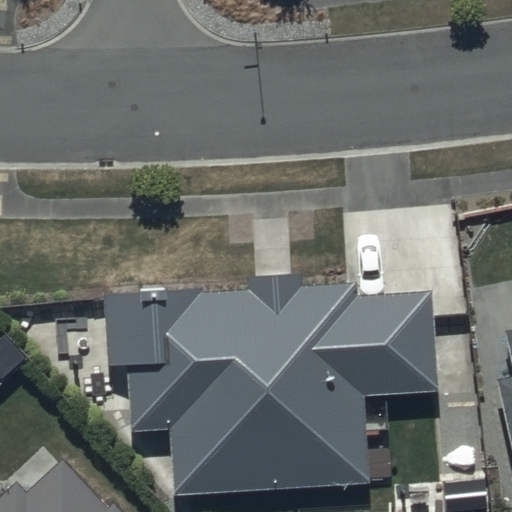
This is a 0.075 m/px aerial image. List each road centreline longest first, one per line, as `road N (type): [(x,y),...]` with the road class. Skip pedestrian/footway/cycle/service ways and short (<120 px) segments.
road 1 (residential): [(135,104),(356,95),(511,76)]
road 2 (residential): [(0,104),(135,104)]
